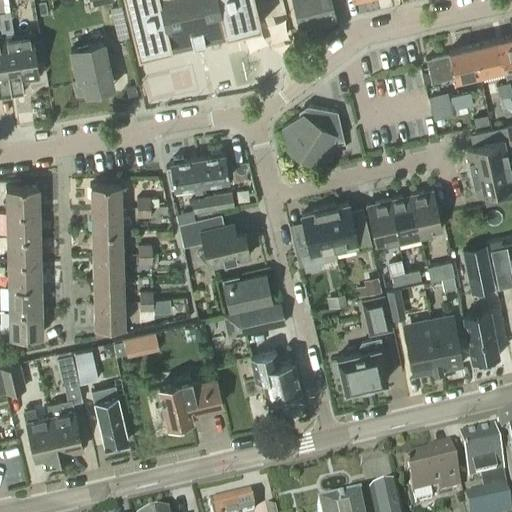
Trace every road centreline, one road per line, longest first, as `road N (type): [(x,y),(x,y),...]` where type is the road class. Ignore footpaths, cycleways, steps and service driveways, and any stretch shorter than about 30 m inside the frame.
road 1 (tertiary): [(6,511),(328,438)]
road 2 (residential): [(251,117),(362,37),(511,3)]
road 3 (residential): [(457,196),(450,162),(269,200)]
road 4 (residential): [(66,337),(64,145)]
road 5 (residential): [(64,145),(251,117)]
road 6 (tertiary): [(328,438),(511,391)]
road 7 (residential): [(328,438),(288,285)]
